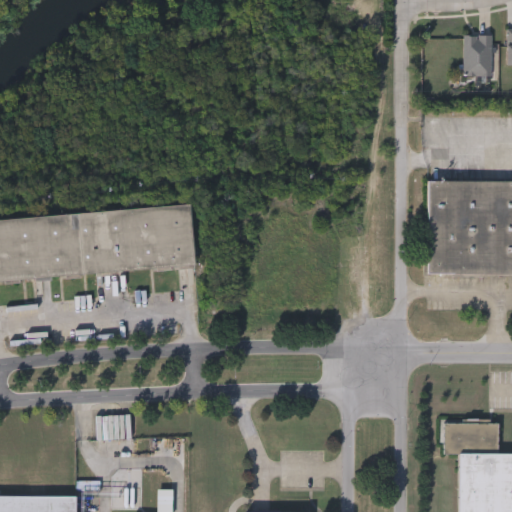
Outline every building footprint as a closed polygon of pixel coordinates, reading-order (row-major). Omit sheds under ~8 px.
[(490,76),(462,76),(462,34),(490,34),(490,76)] [(422,63),(422,38),(456,38),(456,63),(422,63)] [(511,181),(511,274),(427,274),(428,181),(511,181)] [(0,219),(189,201),(195,264),(0,283),(0,219)] [(511,511),(457,511),(458,455),(442,455),(442,421),(498,421),(498,454),(511,454),(511,511)] [(172,489),(172,511),(158,511),(158,489),(172,489)] [(76,511),(0,511),(0,495),(76,495),(76,511)]
